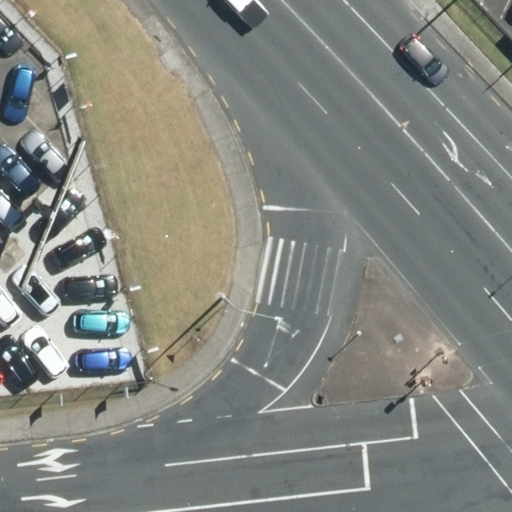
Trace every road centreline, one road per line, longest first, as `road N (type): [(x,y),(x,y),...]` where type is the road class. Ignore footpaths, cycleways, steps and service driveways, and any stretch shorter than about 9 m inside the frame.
road 1 (primary): [(173,511),(285,344),(310,280),(326,49)]
road 2 (primary): [(326,49),(511,250)]
road 3 (unclassified): [(286,498),(511,470)]
